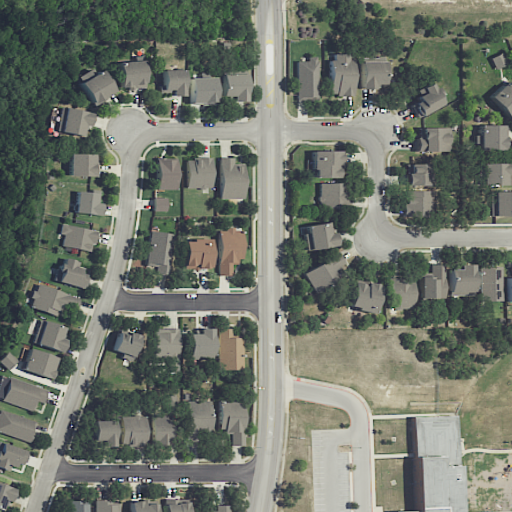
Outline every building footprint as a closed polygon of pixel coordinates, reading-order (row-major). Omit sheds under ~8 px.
[(506,64),(501,53),(490,58),(495,69),(506,64)] [(329,95),(353,95),(353,54),(329,54),(329,95)] [(318,55),(307,55),(307,61),(297,61),(296,97),(317,98),(318,55)] [(117,89),(142,87),(141,61),(116,62),(117,89)] [(360,61),(361,87),(385,87),(384,61),(360,61)] [(182,70),(159,69),(158,94),(181,94),(182,70)] [(92,104),(114,91),(100,70),(79,83),(92,104)] [(244,74),(220,74),(220,96),(230,96),(231,101),(244,101),(244,74)] [(187,78),(188,103),(212,103),(212,77),(187,78)] [(488,96),(506,119),(511,114),(511,82),(510,79),(488,96)] [(414,90),(419,101),(411,104),(415,116),(443,105),(434,82),(414,90)] [(503,125),(480,125),(479,135),(473,135),(473,150),(503,150),(503,125)] [(416,151),(450,151),(450,127),(417,127),(416,151)] [(312,151),(312,178),(340,177),(340,150),(312,151)] [(93,154),(68,154),(68,176),(97,176),(97,162),(93,162),(93,154)] [(218,157),(219,199),(243,198),(243,163),(232,163),(232,157),(218,157)] [(156,189),(176,189),(176,159),(155,159),(156,189)] [(211,159),(186,159),(185,188),(211,188),(211,159)] [(405,186),(427,185),(427,163),(405,164),(405,186)] [(511,163),(482,163),(482,185),(511,185),(511,171),(511,172),(511,163)] [(344,183),(320,183),(320,208),(345,208),(344,183)] [(98,202),(98,191),(75,190),(74,213),(100,215),(100,203),(98,202)] [(433,190),(404,191),(404,215),(433,214),(433,190)] [(490,216),(511,215),(511,191),(490,191),(490,216)] [(166,198),(153,197),(153,210),(166,211),(166,198)] [(306,249),(336,246),(334,232),(328,233),(327,222),(304,225),(306,249)] [(91,252),(96,231),(60,224),(58,233),(63,234),(60,246),(91,252)] [(241,229),(218,229),(219,275),(231,275),(231,264),(241,264),(241,229)] [(174,234),(149,231),(145,263),(156,264),(155,273),(168,275),(174,234)] [(183,240),(183,269),(210,269),(210,239),(183,240)] [(313,291),(348,271),(338,252),(302,272),(313,291)] [(54,281),(81,288),(86,272),(71,268),(73,260),(60,257),(54,281)] [(418,277),(419,298),(443,298),(443,264),(429,264),(429,276),(418,277)] [(448,295),(473,295),(473,264),(458,265),(458,270),(448,270),(448,295)] [(480,301),(502,301),(501,266),(479,267),(480,301)] [(413,278),(387,279),(387,309),(413,308),(413,278)] [(375,312),(378,285),(352,282),(348,309),(375,312)] [(64,327),(39,319),(32,343),(61,352),(65,340),(61,338),(64,327)] [(177,328),(154,328),(154,361),(178,361),(177,328)] [(198,333),(187,334),(188,357),(212,357),(211,328),(198,328),(198,333)] [(218,370),(242,369),(241,337),(231,337),(231,328),(217,329),(218,370)] [(137,336),(117,331),(112,351),(121,353),(120,356),(132,359),(137,336)] [(50,379),(58,359),(28,348),(20,368),(50,379)] [(0,363),(7,370),(16,361),(7,352),(0,358),(0,363)] [(47,390),(1,375),(0,376),(0,400),(33,411),(36,401),(43,403),(47,390)] [(210,401),(186,400),(185,432),(210,432),(210,401)] [(243,445),(243,400),(218,401),(219,433),(230,432),(230,446),(243,445)] [(36,422),(0,409),(0,432),(29,442),(36,422)] [(171,444),(172,415),(152,415),(151,443),(171,444)] [(146,416),(120,416),(120,445),(145,445),(146,416)] [(457,511),(454,416),(411,417),(414,511),(391,511),(390,511),(457,511)] [(92,421),(92,445),(114,444),(113,420),(92,421)] [(0,468),(10,472),(13,462),(21,465),(26,451),(0,442),(0,468)] [(12,488),(0,484),(0,509),(4,511),(12,488)] [(118,511),(118,499),(93,500),(93,511),(118,511)] [(187,511),(187,499),(163,499),(163,511),(187,511)] [(88,511),(88,500),(64,501),(64,511),(88,511)] [(128,511),(155,511),(156,503),(129,502),(128,511)]
